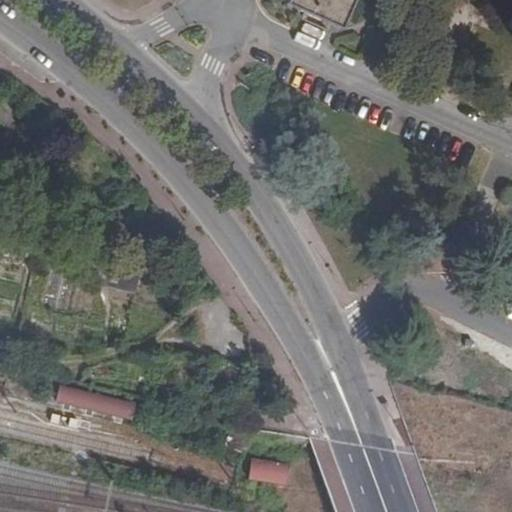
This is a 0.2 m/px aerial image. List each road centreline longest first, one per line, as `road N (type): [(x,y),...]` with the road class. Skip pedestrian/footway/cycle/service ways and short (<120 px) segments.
road 1 (primary): [(0,15),(155,144),(234,243),(310,363),(368,511)]
road 2 (residential): [(511,143),(223,12)]
road 3 (primary): [(336,337),(272,219),(196,121)]
road 4 (residential): [(336,337),(415,289),(511,331)]
road 5 (primary): [(400,511),(336,337)]
road 6 (primary): [(196,121),(107,40)]
